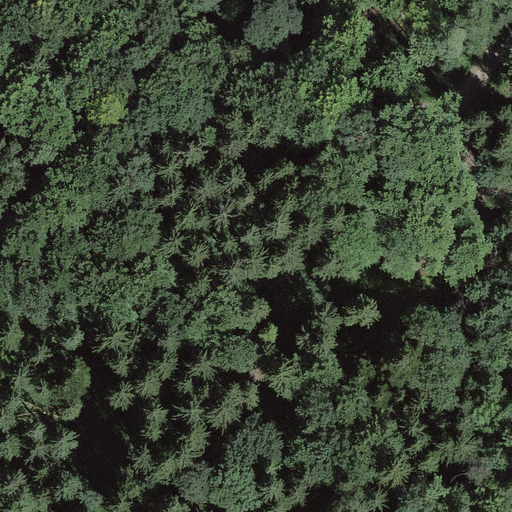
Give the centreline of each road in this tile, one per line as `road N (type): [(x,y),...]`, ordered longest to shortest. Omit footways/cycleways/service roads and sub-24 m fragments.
road 1 (track): [(135,0),(434,131),(475,166),(488,214),(474,255),(424,306)]
road 2 (track): [(424,306),(346,253),(209,263),(72,329),(0,334)]
road 3 (track): [(424,306),(136,511)]
road 4 (track): [(306,511),(345,492),(461,476),(511,479)]
